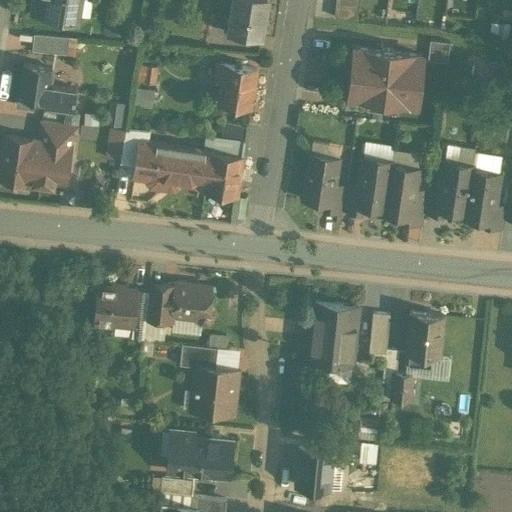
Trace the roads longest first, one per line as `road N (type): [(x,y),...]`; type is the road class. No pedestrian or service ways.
road 1 (residential): [(262,245),(257,337),(269,419),(260,511)]
road 2 (tertiary): [(262,245),(0,215)]
road 3 (tertiary): [(511,270),(262,245)]
road 4 (residential): [(262,245),(299,0)]
